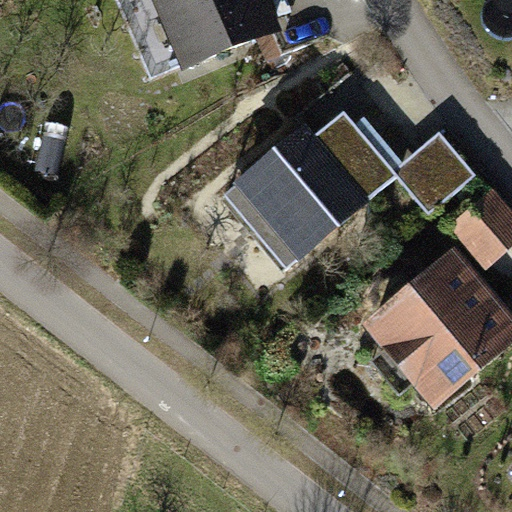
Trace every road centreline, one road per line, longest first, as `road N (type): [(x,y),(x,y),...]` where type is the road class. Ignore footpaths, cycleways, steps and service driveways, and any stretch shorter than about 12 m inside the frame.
road 1 (residential): [(0,259),(322,511)]
road 2 (residential): [(511,165),(397,0)]
